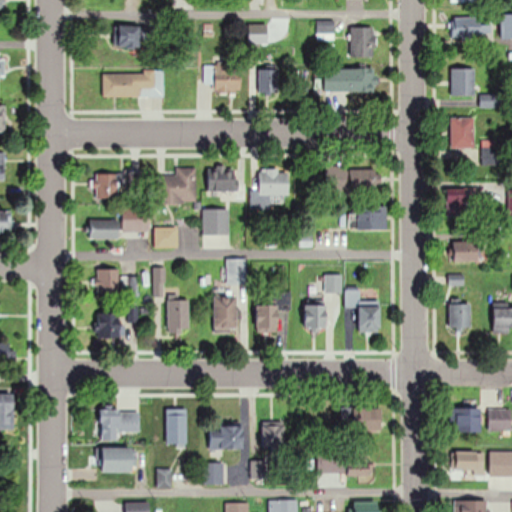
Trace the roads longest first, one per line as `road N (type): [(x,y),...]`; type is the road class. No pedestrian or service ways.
road 1 (residential): [(417,511),(414,0)]
road 2 (residential): [(51,511),(48,0)]
road 3 (residential): [(49,372),(511,373)]
road 4 (residential): [(49,132),(416,131)]
